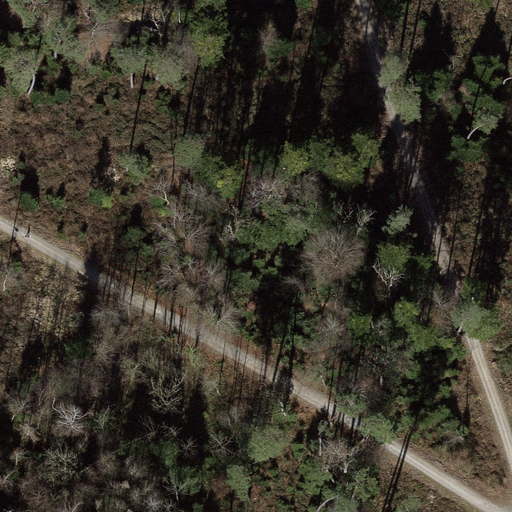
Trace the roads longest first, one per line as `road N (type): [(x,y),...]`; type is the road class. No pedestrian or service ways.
road 1 (track): [(0,225),(112,282),(499,511)]
road 2 (track): [(361,0),(511,472)]
